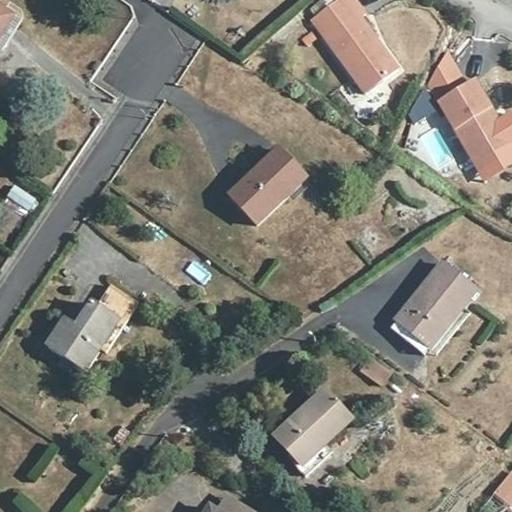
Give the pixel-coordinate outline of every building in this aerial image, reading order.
[(364,15),(353,0),(337,0),(310,20),(363,93),(396,69),(359,19),(364,15)] [(0,50),(19,23),(0,10),(0,50)] [(464,80),(446,45),(428,76),(470,158),(501,142),(484,106),(488,103),(473,75),(464,80)] [(425,107),(416,119),(427,127),(436,115),(425,107)] [(284,147),(236,196),(265,227),(314,178),(284,147)] [(498,158),(471,164),(474,179),(501,173),(498,158)] [(14,188),(6,204),(26,214),(34,197),(14,188)] [(193,261),(185,273),(203,285),(211,273),(193,261)] [(470,291),(438,267),(415,296),(390,327),(427,352),(474,293),(470,291)] [(104,346),(112,352),(144,304),(115,285),(102,305),(96,303),(81,324),(71,321),(51,346),(89,370),(104,346)] [(372,358),(361,372),(381,388),(392,373),(372,358)] [(344,421),(316,392),(270,438),(298,467),(293,475),(302,486),(327,457),(320,448),(344,421)] [(53,448),(40,444),(30,476),(43,481),(53,448)] [(511,472),(509,470),(492,493),(511,508),(511,506),(511,472)] [(218,509),(223,511),(257,511),(225,495),(218,509)]
